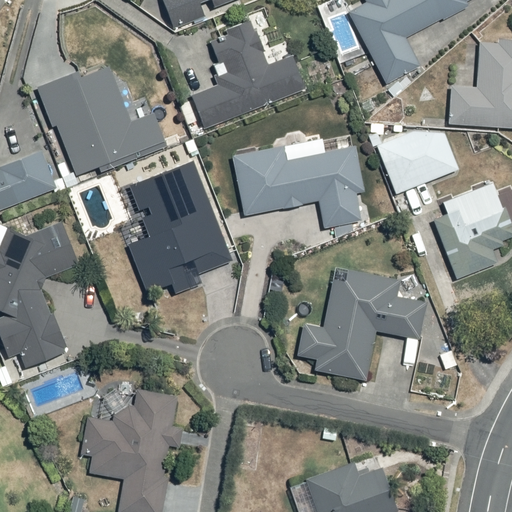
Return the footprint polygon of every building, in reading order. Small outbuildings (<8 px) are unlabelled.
[(167,0),(177,25),(236,0),(167,0)] [(372,0),(351,13),(390,83),(424,63),(409,36),(473,0),(372,0)] [(273,67),(258,28),(220,43),(226,57),(217,61),(226,84),(194,96),(207,129),(309,89),(297,57),(273,67)] [(480,84),(453,84),(453,125),(511,126),(511,40),(480,40),(480,84)] [(115,62),(43,87),(55,124),(61,122),(79,174),(170,143),(155,98),(130,107),(115,62)] [(439,115),(377,142),(399,191),(461,164),(439,115)] [(289,144),(236,156),(249,216),(323,199),(330,229),(368,221),(361,193),(370,191),(358,142),(292,155),(289,144)] [(0,206),(58,181),(44,149),(0,168),(0,206)] [(155,237),(133,247),(152,295),(240,260),(202,161),(135,187),(155,237)] [(452,213),(436,220),(461,277),(505,258),(501,248),(511,242),(511,216),(496,178),(446,199),(452,213)] [(63,221),(34,235),(0,222),(0,323),(12,354),(22,349),(30,366),(73,346),(42,281),(83,262),(63,221)] [(306,321),(300,352),(321,356),(318,370),(369,380),(379,330),(425,339),(433,301),(402,295),(405,279),(341,266),(329,326),(306,321)] [(459,365),(455,348),(440,351),(444,368),(459,365)] [(10,362),(0,365),(0,371),(6,388),(18,383),(10,362)] [(117,420),(90,418),(87,455),(96,455),(94,475),(126,477),(123,511),(165,511),(170,445),(183,446),(184,430),(176,429),(179,394),(140,391),(139,404),(119,402),(117,420)] [(392,511),(409,507),(397,468),(363,478),(358,460),(292,483),(294,490),(284,493),(289,511),(392,511)]
